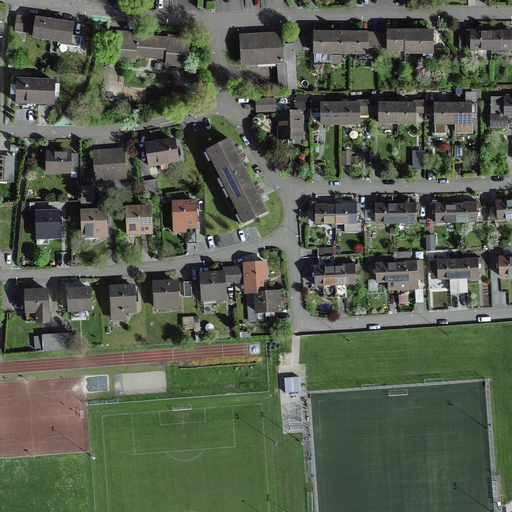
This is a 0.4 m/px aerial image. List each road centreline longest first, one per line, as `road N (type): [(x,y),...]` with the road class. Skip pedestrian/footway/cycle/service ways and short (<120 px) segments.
road 1 (residential): [(511,315),(307,329),(298,322),(291,230)]
road 2 (residential): [(291,230),(174,265),(0,276)]
road 3 (residential): [(511,15),(215,21)]
road 4 (residential): [(225,102),(110,132),(0,131)]
road 5 (residential): [(511,181),(283,187)]
road 6 (residential): [(215,21),(16,0)]
